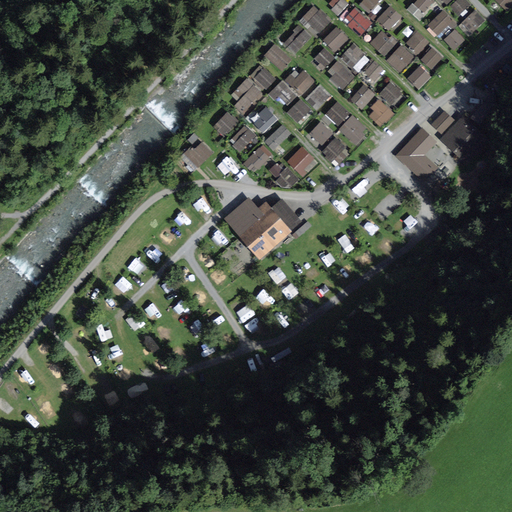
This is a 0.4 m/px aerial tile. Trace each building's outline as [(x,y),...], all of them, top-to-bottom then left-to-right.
[(371,13),(381,0),(364,0),(361,4),(371,13)] [(432,0),(416,0),(409,11),(421,19),(433,0),(432,0)] [(466,0),(442,0),(459,17),(472,5),(466,0)] [(511,0),(495,0),(507,11),(511,4),(511,0)] [(320,34),(332,21),(314,5),(302,18),(320,34)] [(389,30),(403,17),(391,5),(377,18),(389,30)] [(361,36),(373,23),(354,6),(342,20),(361,36)] [(473,33),(486,19),(475,10),(463,23),(473,33)] [(427,24),(437,35),(452,22),(442,11),(427,24)] [(335,52),(349,38),(337,26),(323,39),(335,52)] [(301,28),(285,40),(295,52),(310,39),(301,28)] [(444,40),(455,50),(465,39),(454,29),(444,40)] [(371,43),(385,55),(395,43),(382,31),(371,43)] [(418,54),(430,42),(418,31),(406,43),(418,54)] [(264,55),(282,71),(293,60),(275,43),(264,55)] [(355,43),(341,58),(353,69),(367,55),(355,43)] [(399,73),(415,58),(402,45),(386,60),(399,73)] [(435,69),(442,54),(429,48),(422,63),(435,69)] [(313,59),(320,70),(335,60),(328,49),(313,59)] [(339,60),(332,66),(337,71),(331,77),(342,89),(355,77),(339,60)] [(374,81),(385,69),(375,60),(364,72),(374,81)] [(408,79),(419,89),(431,76),(420,66),(408,79)] [(260,73),(266,80),(263,83),(268,87),(276,79),(264,68),(260,73)] [(295,78),(292,74),(286,80),(301,96),(316,81),(304,69),(295,78)] [(379,95),(392,105),(403,92),(390,82),(379,95)] [(361,109),(376,95),(366,84),(351,98),(361,109)] [(492,96),(474,117),(480,123),(498,101),(492,96)] [(288,112),(298,123),(311,109),(301,99),(288,112)] [(381,100),(367,114),(381,127),(394,114),(381,100)] [(338,101),(325,115),(355,143),(368,129),(338,101)] [(228,112),(214,126),(225,136),(239,122),(228,112)] [(444,114),(434,125),(441,132),(452,121),(444,114)] [(463,117),(442,140),(466,162),(487,140),(463,117)] [(323,144),(333,133),(321,121),(310,132),(323,144)] [(283,123),(265,141),(273,150),(292,133),(283,123)] [(230,141),(240,152),(256,136),(246,125),(230,141)] [(422,132),(399,156),(423,178),(433,167),(422,157),(422,153),(433,143),(422,132)] [(336,138),(321,151),(336,168),(351,155),(336,138)] [(181,154),(191,171),(214,157),(204,141),(181,154)] [(313,166),(313,159),(290,160),(290,172),(304,172),(304,166),(313,166)] [(280,161),(269,172),(287,190),(298,180),(280,161)] [(285,235),(283,232),(286,230),(285,228),(297,218),(281,201),(270,211),(264,204),(257,210),(249,201),(229,218),(261,256),(285,235)]
